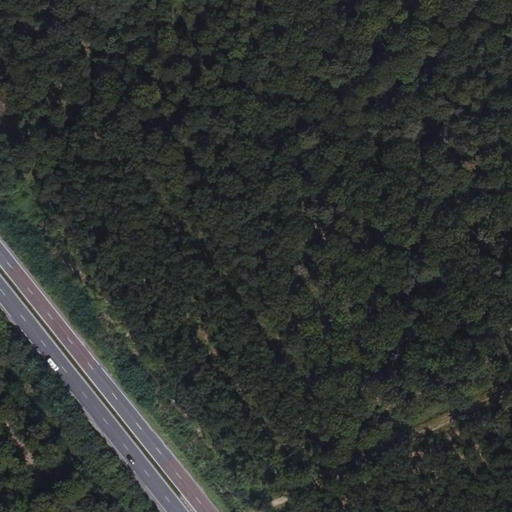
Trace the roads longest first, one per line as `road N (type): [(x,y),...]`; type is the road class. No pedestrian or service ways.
road 1 (primary): [(204,511),(0,255)]
road 2 (primary): [(0,289),(176,511)]
